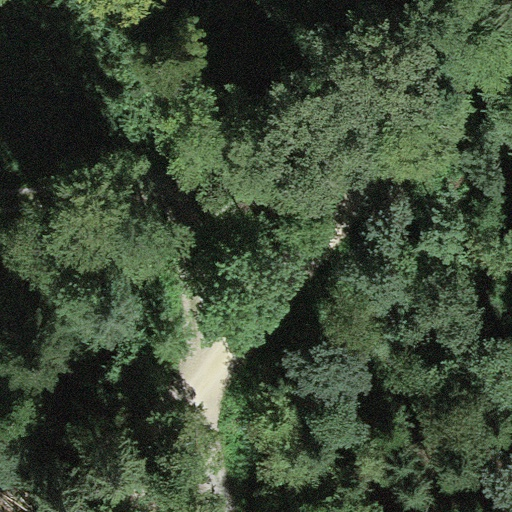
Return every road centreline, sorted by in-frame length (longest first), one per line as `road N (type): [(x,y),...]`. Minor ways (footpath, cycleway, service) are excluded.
road 1 (track): [(511,2),(90,511)]
road 2 (track): [(0,210),(387,149)]
road 3 (track): [(188,391),(222,511)]
